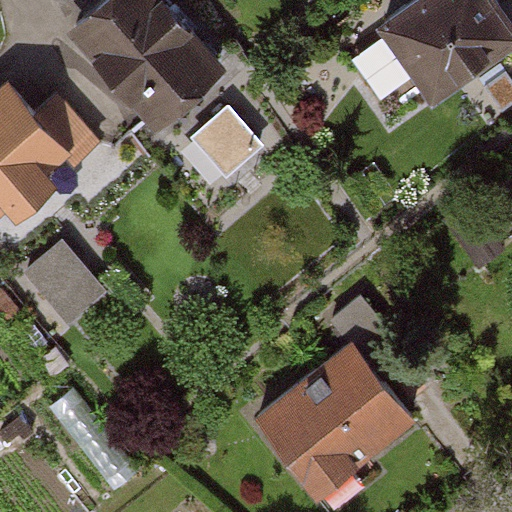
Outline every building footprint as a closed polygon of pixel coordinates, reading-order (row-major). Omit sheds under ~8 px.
[(155,0),(95,0),(62,26),(145,128),(214,72),(155,0)] [(486,0),(398,0),(373,19),(421,83),(503,22),(486,0)] [(0,214),(67,160),(24,108),(1,80),(0,80),(0,214)] [(67,160),(92,139),(51,87),(24,108),(67,160)] [(234,99),(196,136),(235,175),(272,138),(234,99)] [(511,206),(511,170),(478,194),(495,218),(511,206)] [(487,267),(511,247),(472,199),(448,219),(487,267)] [(70,234),(32,267),(76,318),(115,285),(70,234)] [(351,344),(256,415),(311,490),(407,419),(351,344)]
